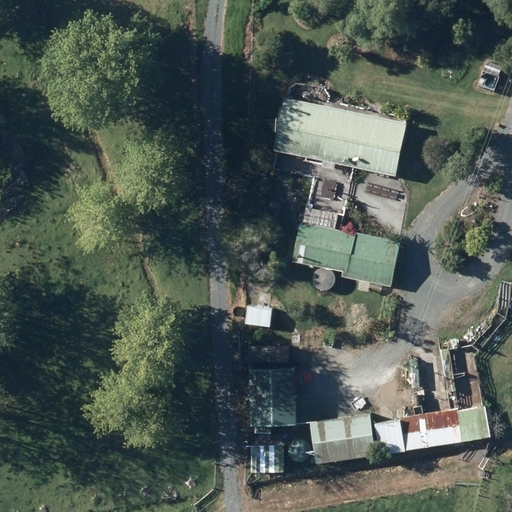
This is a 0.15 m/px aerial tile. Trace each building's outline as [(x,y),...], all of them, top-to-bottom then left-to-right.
[(295,96),(284,149),(405,173),(416,121),(295,96)] [(301,259),(352,269),(351,275),(400,285),(409,239),(308,220),(301,259)] [(257,343),(256,359),(295,360),(295,344),(257,343)] [(259,366),(259,423),(304,422),(303,366),(259,366)] [(460,407),(428,411),(425,392),(418,393),(419,405),(403,407),(402,404),(396,405),(398,419),(385,420),(389,453),(415,449),(415,446),(470,440),(470,439),(496,435),(491,403),(460,407)] [(380,412),(320,420),(326,461),(385,453),(380,412)] [(288,443),(254,444),(255,468),(288,467),(288,443)]
